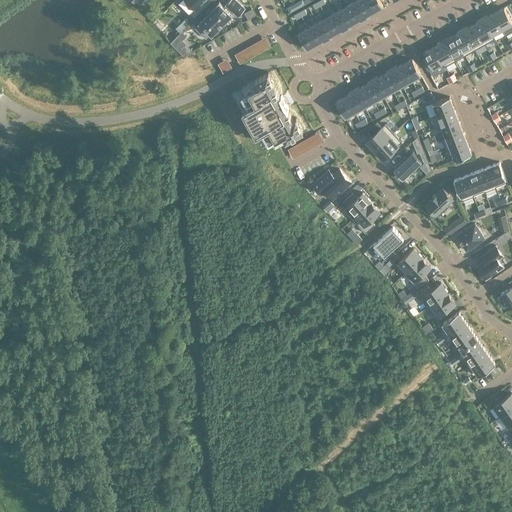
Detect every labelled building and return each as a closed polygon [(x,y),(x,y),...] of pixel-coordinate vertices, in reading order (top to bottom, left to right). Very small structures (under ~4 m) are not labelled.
[(186,0),(195,8),(189,14),(194,18),(212,1),(210,0),(186,0)] [(227,5),(224,7),(220,2),(219,2),(218,2),(219,2),(200,21),(199,22),(200,22),(211,33),(212,34),(213,33),(231,15),(232,14),(231,13),(231,14),(230,13),(232,10),(238,16),(245,8),(236,0),(228,0),(225,3),(227,5)] [(297,0),(286,6),(289,11),(304,2),(302,0),(297,0)] [(366,0),(356,0),(355,1),(364,16),(373,11),(366,0)] [(366,0),(373,11),(383,6),(379,0),(366,0)] [(355,1),(346,6),(354,22),(364,16),(355,1)] [(346,6),(336,11),(345,27),(354,22),(346,6)] [(511,21),(504,7),(494,13),(502,28),(506,34),(511,30),(511,21)] [(252,8),(245,13),(248,19),(256,14),(252,8)] [(336,11),(327,17),(335,32),(345,27),(336,11)] [(494,13),(484,18),(495,38),(493,34),(502,28),(494,13)] [(327,17),(317,22),(326,38),(335,32),(327,17)] [(484,18),(474,24),(485,44),(495,38),(484,18)] [(317,22),(308,27),(317,43),(326,38),(317,22)] [(474,24),(464,29),(475,49),(485,44),(474,24)] [(317,43),(308,27),(298,33),(307,48),(317,43)] [(464,29),(454,35),(465,55),(475,49),(464,29)] [(182,31),(171,42),(184,55),(192,50),(182,40),(186,36),(182,31)] [(454,35),(444,41),(455,60),(465,55),(454,35)] [(444,41),(434,46),(445,66),(455,60),(444,41)] [(443,62),(434,46),(424,52),(426,57),(422,60),(428,70),(443,62)] [(412,58),(403,64),(411,79),(421,74),(412,58)] [(402,85),(411,79),(403,64),(393,69),(402,85)] [(393,69),(384,74),(392,90),(402,85),(393,69)] [(296,116),(293,118),(287,108),(289,107),(288,106),(286,103),(287,103),(286,102),(284,99),(284,98),(282,95),(282,94),(280,95),(275,85),(276,84),(268,71),(253,80),(257,85),(243,93),(249,105),(243,108),(243,109),(244,109),(247,114),(246,114),(247,115),(250,120),(250,121),(253,126),(256,132),(257,132),(263,129),(269,141),(283,133),(286,139),(304,129),(296,116)] [(383,95),(392,90),(384,74),(374,79),(383,95)] [(374,100),(383,95),(374,79),(365,85),(374,100)] [(364,106),(374,100),(365,85),(355,90),(364,106)] [(355,111),(364,106),(355,90),(346,95),(355,111)] [(345,116),(355,111),(346,95),(336,101),(345,116)] [(450,96),(433,102),(437,114),(454,108),(450,96)] [(437,114),(434,115),(438,127),(458,119),(454,108),(437,114)] [(458,119),(438,127),(442,137),(441,138),(442,138),(463,130),(458,119)] [(372,135),(366,140),(375,149),(393,132),(385,123),(381,126),(377,121),(367,130),(372,135)] [(463,130),(442,138),(446,149),(467,141),(463,130)] [(393,132),(375,149),(383,158),(402,141),(393,132)] [(467,141),(446,149),(446,150),(448,149),(453,160),(455,159),(472,153),(467,141)] [(413,151),(394,168),(403,178),(422,161),(413,151)] [(499,162),(488,166),(496,187),(497,187),(496,186),(507,182),(506,178),(499,162)] [(488,166),(477,170),(485,191),(496,187),(488,166)] [(329,169),(313,184),(322,194),(326,190),(333,198),(351,181),(340,168),(333,174),(332,173),(330,175),(327,171),(329,170),(329,169)] [(477,170),(465,175),(474,196),(474,195),(484,191),(484,192),(485,191),(477,170)] [(465,175),(454,179),(460,196),(462,200),(474,196),(465,175)] [(443,187),(426,203),(435,213),(436,212),(439,215),(448,206),(446,204),(453,197),(443,187)] [(352,192),(343,201),(348,206),(344,209),(353,218),(371,201),(363,192),(357,197),(352,192)] [(371,201),(353,218),(366,232),(375,224),(370,219),(380,210),(371,201)] [(458,219),(451,224),(456,230),(462,225),(458,219)] [(509,228),(507,222),(500,223),(502,230),(509,228)] [(475,223),(456,235),(460,240),(463,245),(466,250),(485,238),(475,223)] [(369,248),(370,248),(374,244),(385,256),(404,238),(393,226),(369,248)] [(352,238),(357,243),(362,238),(357,233),(352,238)] [(481,256),(485,260),(477,266),(486,278),(503,266),(498,258),(503,255),(496,245),(481,256)] [(414,247),(399,261),(407,270),(404,272),(404,273),(422,256),(414,247)] [(422,256),(404,273),(413,282),(431,266),(422,256)] [(427,283),(416,291),(427,306),(448,292),(441,282),(430,289),(427,283)] [(511,285),(501,292),(511,307),(511,285)] [(448,292),(427,306),(434,317),(438,314),(443,310),(446,314),(451,310),(449,306),(455,302),(448,292)] [(402,298),(405,304),(410,300),(406,295),(402,298)] [(442,323),(449,333),(466,322),(459,311),(442,323)] [(473,332),(466,322),(449,333),(457,344),(473,332)] [(457,344),(464,354),(481,342),(473,332),(457,344)] [(464,354),(471,364),(488,353),(481,342),(464,354)] [(471,364),(479,375),(495,363),(488,353),(471,364)] [(511,407),(511,394),(511,393),(494,404),(501,415),(511,407)] [(511,422),(511,407),(501,415),(508,425),(511,422)]
